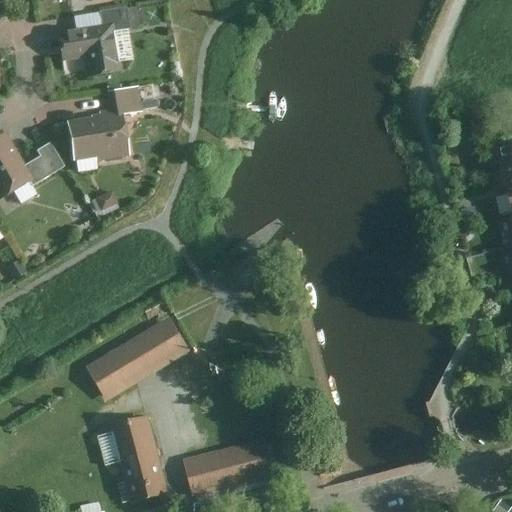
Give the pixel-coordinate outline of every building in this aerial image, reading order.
[(99,13),(101,26),(113,24),(115,33),(130,30),(126,9),(99,13)] [(61,64),(82,59),(86,79),(122,74),(115,33),(113,24),(101,26),(55,33),(61,64)] [(106,94),(109,112),(123,116),(142,113),(137,88),(106,94)] [(91,119),(66,124),(73,163),(95,160),(96,164),(130,158),(123,116),(109,112),(99,113),(99,116),(90,117),(91,119)] [(24,166),(4,135),(0,137),(0,201),(28,185),(34,181),(24,166)] [(39,157),(24,166),(34,181),(28,185),(32,188),(63,168),(49,145),(36,153),(39,157)] [(491,178),(493,186),(511,180),(511,149),(494,154),(499,175),(491,178)] [(503,191),(509,217),(511,216),(511,180),(493,186),(494,193),(503,191)] [(193,355),(174,321),(87,371),(108,407),(193,355)] [(174,497),(155,424),(113,435),(132,508),(174,497)] [(277,481),(266,443),(185,465),(195,502),(277,481)]
